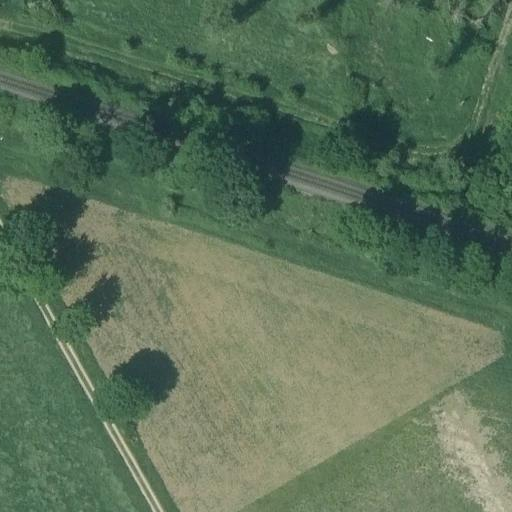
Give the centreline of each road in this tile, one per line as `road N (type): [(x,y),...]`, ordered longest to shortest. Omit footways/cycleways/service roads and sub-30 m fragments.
road 1 (track): [(0,29),(462,173),(511,30)]
road 2 (track): [(0,147),(511,318)]
road 3 (track): [(154,511),(0,232)]
